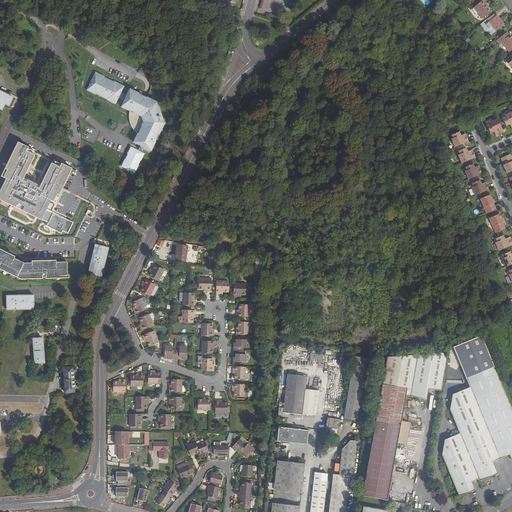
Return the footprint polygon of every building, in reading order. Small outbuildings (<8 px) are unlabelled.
[(490,13),(487,9),(485,6),(486,5),(483,0),(473,8),(482,19),(490,13)] [(499,22),(501,21),(496,15),(488,22),(491,26),(496,31),(502,26),(499,22)] [(511,38),(511,37),(510,35),(509,36),(506,32),(496,41),(499,44),(502,42),(510,52),(511,49),(511,38)] [(295,47),(293,43),(245,82),(247,85),(295,47)] [(356,73),(341,62),(337,67),(352,78),(356,73)] [(397,94),(397,95),(400,90),(375,71),(371,75),(397,94)] [(144,146),(143,148),(151,151),(155,143),(154,142),(159,134),(159,135),(164,124),(157,103),(147,97),(146,98),(141,96),(138,94),(138,93),(130,89),(127,96),(121,93),(124,87),(115,82),(115,83),(104,77),(96,72),(86,90),(95,95),(96,94),(107,100),(106,100),(115,104),(118,98),(124,101),(121,107),(130,112),(130,111),(133,112),(134,115),(132,119),(132,121),(133,124),(134,127),(139,129),(139,131),(138,134),(137,134),(133,142),(138,145),(140,146),(141,146),(141,145),(144,146)] [(392,100),(370,84),(368,82),(356,73),(352,78),(379,98),(380,96),(383,98),(383,99),(389,103),(390,101),(408,114),(408,113),(392,100)] [(372,82),(370,84),(392,100),(395,98),(372,81),(372,82)] [(8,106),(12,98),(0,91),(0,109),(2,110),(4,104),(8,106)] [(511,110),(504,114),(505,117),(501,118),(505,125),(508,123),(509,124),(511,123),(511,125),(511,110)] [(502,132),(496,118),(488,122),(489,124),(485,126),(489,133),(492,131),(493,132),(495,131),(496,134),(502,132)] [(381,128),(385,144),(394,142),(390,126),(381,128)] [(451,138),(455,147),(468,141),(465,135),(462,136),(461,134),(460,134),(458,131),(451,134),(453,138),(451,138)] [(7,179),(0,192),(0,199),(42,220),(51,201),(56,203),(72,170),(62,165),(60,168),(51,164),(40,187),(24,179),(35,156),(27,152),(28,148),(18,143),(2,177),(7,179)] [(457,155),(461,163),(474,158),(472,152),(468,153),(467,151),(466,151),(465,148),(458,151),(459,155),(457,155)] [(511,171),(511,158),(510,154),(500,159),(503,165),(502,165),(503,167),(505,170),(507,174),(511,171)] [(464,172),(467,180),(481,174),(478,168),(475,169),(474,167),(473,168),(472,164),(464,167),(466,171),(464,172)] [(474,196),(487,190),(485,183),(481,185),(480,183),(479,183),(478,179),(471,182),(472,186),(470,187),(474,196)] [(486,214),(495,210),(493,203),(492,201),(491,199),(489,194),(479,199),(486,214)] [(76,213),(72,222),(80,225),(83,216),(76,213)] [(500,217),(501,217),(499,213),(490,218),(496,233),(505,229),(502,222),(502,220),(500,217)] [(494,242),(497,251),(511,245),(508,239),(505,240),(504,238),(503,239),(501,235),(494,238),(496,242),(494,242)] [(102,278),(108,247),(93,244),(87,275),(102,278)] [(188,246),(178,245),(175,261),(185,263),(188,246)] [(501,258),(505,266),(511,263),(511,255),(511,254),(510,254),(509,251),(502,254),(503,257),(501,258)] [(0,272),(10,278),(17,266),(7,261),(0,256),(0,255),(0,254),(0,272)] [(12,279),(60,278),(60,265),(54,265),(50,265),(50,264),(34,264),(34,266),(25,266),(17,266),(10,278),(12,279)] [(151,273),(149,272),(147,276),(158,282),(164,271),(156,266),(153,271),(151,273)] [(208,289),(208,291),(212,291),(212,279),(200,279),(199,289),(205,289),(208,289)] [(144,280),(142,283),(144,284),(142,286),(140,291),(150,296),(155,286),(144,280)] [(215,295),(219,295),(219,292),(222,293),(228,293),(229,283),(216,282),(215,295)] [(237,294),(240,294),(246,294),(246,284),(234,283),(233,296),(237,296),(237,294)] [(196,305),(196,301),(194,301),(194,298),(194,293),(192,292),(185,292),(184,292),(183,305),(196,305)] [(33,309),(33,296),(7,296),(7,309),(33,309)] [(149,309),(145,300),(135,304),(138,310),(139,312),(137,313),(139,317),(150,312),(149,309)] [(240,304),(240,310),(240,313),(238,313),(238,317),(250,317),(250,305),(240,304)] [(193,323),(193,317),(193,314),(195,314),(195,310),(183,310),(182,322),(183,322),(183,325),(186,325),(186,324),(186,322),(191,323),(193,323)] [(141,320),(143,325),(144,328),(143,328),(144,332),(156,327),(151,316),(141,320)] [(240,322),(240,327),(240,331),(238,331),(238,335),(251,335),(251,322),(240,322)] [(212,332),(212,330),(212,324),(201,323),(201,336),(213,336),(213,332),(212,332)] [(145,336),(146,341),(148,340),(150,343),(151,347),(161,343),(156,332),(145,336)] [(511,458),(511,411),(480,336),(453,347),(460,364),(464,367),(462,370),(470,387),(453,395),(451,410),(460,434),(445,440),(443,456),(459,496),(471,491),(470,489),(474,488),(471,482),(478,479),(479,482),(494,475),(493,473),(496,472),(492,462),(509,455),(511,459),(511,458)] [(35,363),(44,363),(42,338),(33,339),(35,363)] [(213,352),(213,346),(213,344),(215,344),(215,339),(202,339),(202,352),(213,352)] [(237,351),(239,351),(247,351),(247,348),(250,348),(250,340),(239,339),(239,343),(237,343),(237,351)] [(165,344),(165,354),(168,354),(168,357),(176,357),(176,355),(176,347),(173,347),(173,344),(165,344)] [(176,355),(179,355),(183,355),(183,357),(187,358),(187,345),(179,345),(179,347),(176,347),(176,355)] [(247,351),(239,351),(239,358),(237,358),(237,362),(250,362),(250,355),(248,355),(248,351),(247,351)] [(320,354),(310,353),(310,361),(322,362),(323,354),(320,354)] [(387,500),(406,396),(418,398),(422,398),(423,399),(423,396),(427,397),(428,389),(432,390),(441,392),(446,360),(443,353),(387,357),(362,496),(387,500)] [(202,357),(202,362),(202,369),(214,370),(215,366),(213,366),(213,363),(213,357),(206,357),(202,357)] [(354,357),(344,419),(357,421),(367,359),(354,357)] [(234,372),(234,374),(234,379),(244,379),(245,367),(232,367),(232,371),(234,372)] [(65,393),(74,392),(73,368),(63,368),(65,393)] [(332,369),(328,398),(330,399),(329,403),(336,404),(339,379),(336,379),(337,369),(332,369)] [(161,373),(155,373),(152,372),(152,371),(148,371),(148,375),(148,382),(148,383),(160,383),(161,373)] [(138,376),(135,376),(129,376),(129,387),(142,387),(142,374),(138,374),(138,376)] [(315,391),(305,390),(296,389),(297,375),(288,374),(284,403),(280,403),(278,416),(288,417),(288,414),(302,415),(302,414),(312,416),(315,391)] [(296,389),(305,390),(306,376),(297,375),(296,389)] [(112,386),(112,391),(112,392),(125,392),(125,380),(121,380),(121,382),(118,382),(112,382),(112,386)] [(170,380),(170,385),(170,388),(169,388),(168,392),(181,392),(181,380),(170,380)] [(234,388),(234,391),(234,397),(244,397),(245,385),(232,384),(232,388),(234,388)] [(146,401),(148,401),(148,397),(142,397),(136,397),(136,409),(146,409),(146,404),(146,401)] [(170,402),(170,404),(170,410),(180,410),(180,398),(168,397),(168,402),(170,402)] [(205,399),(203,400),(197,400),(197,401),(197,410),(209,410),(209,397),(205,397),(205,399)] [(219,402),(219,400),(215,400),(215,413),(227,413),(227,407),(227,403),(222,402),(219,402)] [(330,416),(339,417),(340,408),(330,408),(330,416)] [(140,427),(140,421),(140,418),(142,418),(142,415),(130,414),(130,427),(140,427)] [(161,427),(171,427),(172,415),(158,415),(158,419),(160,419),(160,421),(160,427),(161,427)] [(337,429),(339,419),(327,418),(325,427),(327,428),(337,429)] [(277,441),(307,445),(308,431),(279,427),(277,441)] [(239,453),(241,451),(246,446),(239,440),(232,449),(235,451),(236,450),(239,453)] [(346,476),(350,476),(352,476),(356,441),(349,441),(342,448),(340,475),(333,474),(328,511),(345,511),(346,509),(343,509),(346,476)] [(196,445),(199,452),(200,455),(205,453),(206,454),(209,452),(204,442),(196,445)] [(159,459),(168,459),(168,443),(153,443),(153,451),(159,451),(159,459)] [(199,452),(196,445),(195,443),(186,447),(191,457),(195,455),(194,455),(199,452)] [(246,446),(241,451),(245,455),(246,454),(249,457),(256,449),(249,443),(246,446)] [(229,453),(229,446),(225,447),(225,445),(214,446),(214,454),(220,454),(220,455),(225,455),(225,454),(229,453)] [(118,459),(128,459),(128,446),(118,446),(118,459)] [(185,476),(188,475),(192,473),(191,472),(195,471),(190,461),(187,462),(188,465),(178,470),(182,479),(186,477),(185,476)] [(304,464),(277,461),(274,490),(301,493),(304,464)] [(177,466),(178,470),(188,465),(187,462),(186,462),(177,466)] [(241,476),(252,477),(253,465),(243,464),(243,471),(241,471),(241,476)] [(117,484),(125,484),(125,481),(127,481),(127,472),(115,472),(115,476),(114,476),(113,475),(112,475),(112,476),(112,477),(112,478),(113,478),(114,478),(115,477),(115,481),(117,481),(117,484)] [(212,482),(211,486),(217,487),(218,483),(220,484),(222,476),(219,475),(217,475),(217,473),(212,472),(210,482),(212,482)] [(321,511),(326,474),(314,472),(309,511),(321,511)] [(163,491),(170,496),(171,496),(174,492),(173,492),(177,486),(169,481),(162,490),(163,491)] [(240,494),(251,494),(251,483),(242,482),(242,487),(242,490),(241,490),(240,494)] [(125,484),(117,484),(117,488),(115,488),(115,492),(114,492),(113,491),(112,491),(112,492),(112,493),(112,494),(113,494),(114,493),(115,493),(115,497),(127,497),(127,488),(125,488),(125,484)] [(213,499),(216,500),(216,498),(217,498),(219,488),(217,487),(211,486),(209,485),(208,489),(209,490),(209,492),(208,496),(213,497),(213,499)] [(145,502),(148,491),(139,488),(136,500),(139,501),(139,502),(138,503),(139,504),(140,504),(141,504),(141,503),(141,502),(141,501),(145,502)] [(163,491),(155,503),(162,508),(165,503),(166,503),(169,499),(168,498),(170,496),(163,491)] [(241,498),(241,501),(240,509),(249,510),(251,494),(240,494),(240,498),(241,498)]
